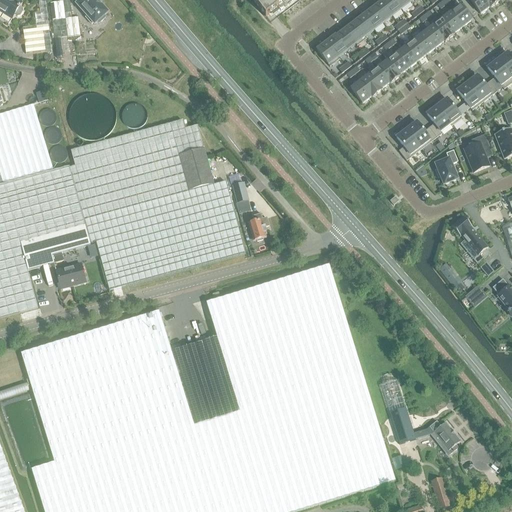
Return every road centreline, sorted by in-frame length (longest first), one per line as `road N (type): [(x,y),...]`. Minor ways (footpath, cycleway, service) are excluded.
road 1 (unclassified): [(321,245),(0,334)]
road 2 (secondary): [(354,226),(155,0)]
road 3 (secondary): [(511,414),(354,226)]
road 4 (residential): [(340,0),(281,45),(363,139)]
road 5 (residential): [(363,139),(429,213),(511,181)]
road 6 (residential): [(511,25),(363,139)]
